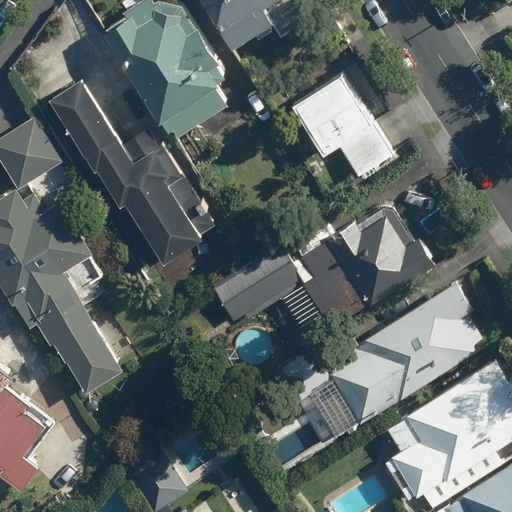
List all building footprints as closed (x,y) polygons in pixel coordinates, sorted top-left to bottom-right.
[(226,75),(182,1),(176,0),(139,0),(125,9),(128,14),(104,28),(159,119),(161,118),(172,135),(229,100),(217,80),(226,75)] [(200,0),(229,47),(273,21),(280,33),(312,14),(304,0),(200,0)] [(346,66),(291,98),(321,149),(338,139),(357,171),(394,149),(346,66)] [(80,73),(48,93),(118,202),(124,198),(163,259),(217,225),(160,137),(153,142),(143,127),(123,140),(80,73)] [(35,112),(0,134),(0,155),(20,186),(64,157),(35,112)] [(0,280),(29,327),(36,323),(48,342),(53,340),(83,388),(122,364),(63,270),(91,253),(57,198),(44,207),(34,190),(21,197),(14,186),(0,194),(0,280)] [(333,324),(342,317),(433,256),(415,230),(410,233),(388,201),(356,223),(352,217),(292,258),(280,240),(212,286),(234,318),(245,311),(248,315),(302,278),(333,324)] [(309,394),(335,436),(473,347),(470,343),(482,335),(467,311),(474,306),(455,276),(357,339),(361,345),(327,366),(335,378),(309,394)] [(422,487),(433,505),(511,453),(511,369),(507,373),(495,355),(387,425),(401,446),(384,457),(409,496),(422,487)] [(0,471),(17,485),(38,460),(28,452),(56,418),(5,377),(11,370),(0,361),(0,471)] [(130,469),(157,510),(188,490),(162,448),(130,469)] [(511,511),(511,459),(446,502),(452,511),(511,511)] [(247,511),(246,511),(208,511),(202,502),(187,511),(247,511)]
